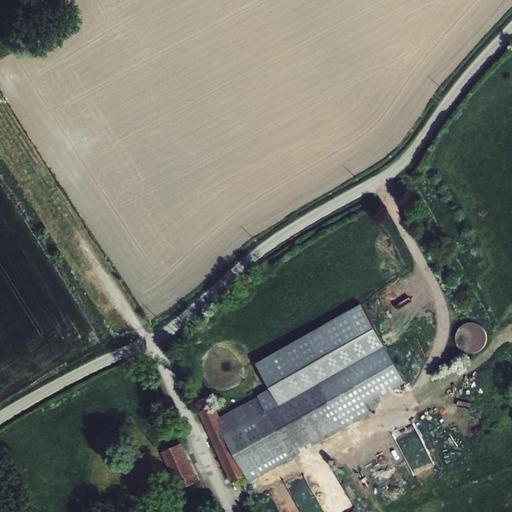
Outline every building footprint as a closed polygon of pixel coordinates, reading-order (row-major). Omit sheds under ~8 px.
[(404,309),(416,299),(413,295),(400,304),(404,309)] [(210,395),(194,401),(230,481),(245,474),(249,481),(371,413),(370,411),(366,403),(374,399),(406,381),(361,303),(256,362),(270,387),(257,395),(257,396),(220,416),(210,395)] [(457,334),(457,339),(459,345),(463,349),(469,351),(475,351),(480,348),(483,345),(485,340),(485,334),(483,329),(480,326),(475,323),(469,323),(464,325),(460,329),(457,334)] [(366,403),(370,411),(379,407),(374,399),(366,403)] [(200,480),(182,442),(161,452),(180,490),(200,480)]
